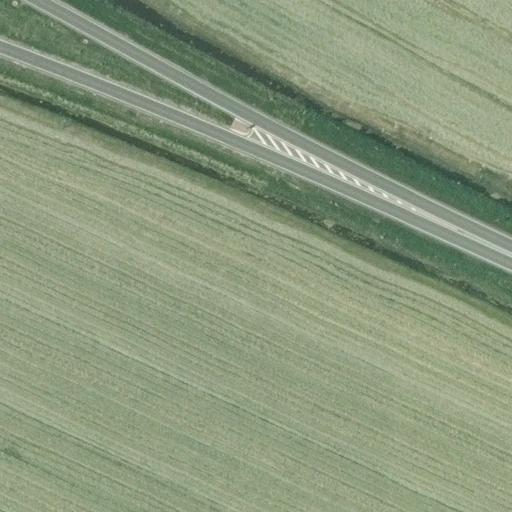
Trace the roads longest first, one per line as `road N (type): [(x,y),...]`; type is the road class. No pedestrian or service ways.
road 1 (trunk): [(0,48),(437,231),(458,231)]
road 2 (trunk): [(458,231),(445,215),(35,0)]
